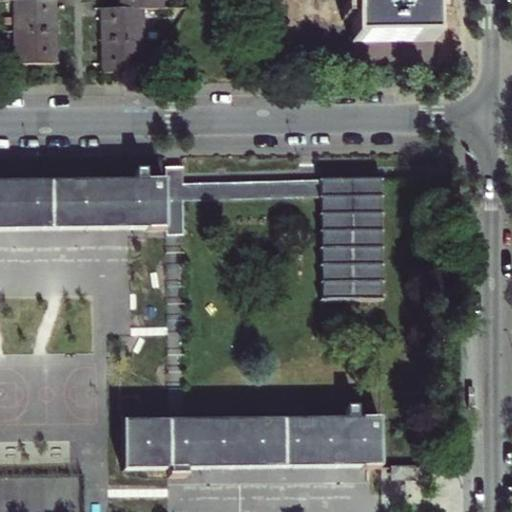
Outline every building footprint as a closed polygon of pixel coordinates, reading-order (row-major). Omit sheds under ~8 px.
[(0,0),(0,1),(16,1),(17,67),(59,67),(58,1),(40,1),(39,0),(0,0)] [(146,11),(164,11),(164,0),(121,0),(122,12),(103,12),(104,76),(147,75),(146,11)] [(433,43),(432,0),(352,0),(352,43),(433,43)] [(317,189),(319,309),(380,308),(379,188),(317,189)] [(0,190),(0,240),(162,239),(161,189),(0,190)] [(122,428),(123,478),(379,475),(379,425),(122,428)]
